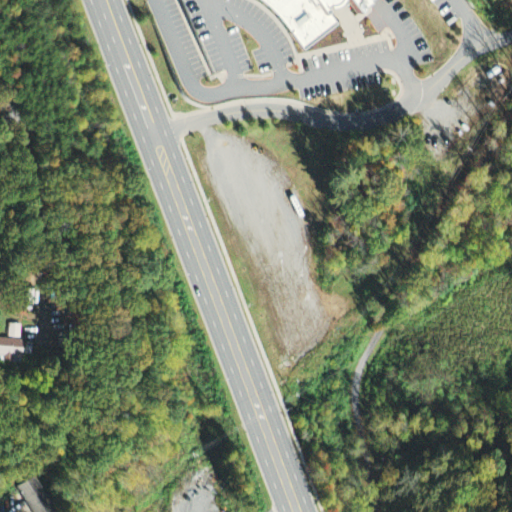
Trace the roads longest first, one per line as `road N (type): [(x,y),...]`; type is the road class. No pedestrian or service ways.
road 1 (trunk): [(297,511),(105,0)]
road 2 (residential): [(156,133),(251,110),(349,124),(384,118),(472,53),(511,35)]
